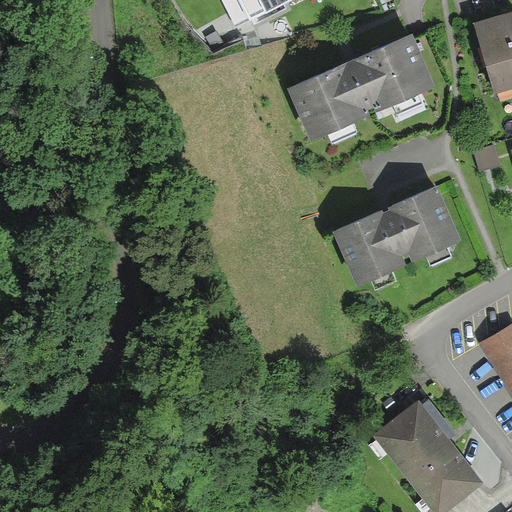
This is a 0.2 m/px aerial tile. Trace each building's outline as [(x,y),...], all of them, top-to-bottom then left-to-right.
[(228,0),(241,25),(290,0),(228,0)] [(511,11),(472,22),(492,95),(511,89),(511,11)] [(341,63),(288,85),(311,138),(438,85),(415,31),(341,63)] [(380,209),(333,230),(357,283),(462,236),(440,188),(438,183),(380,209)] [(511,326),(485,342),(511,390),(511,326)] [(441,511),(482,481),(419,398),(374,433),(434,511),(441,511)]
